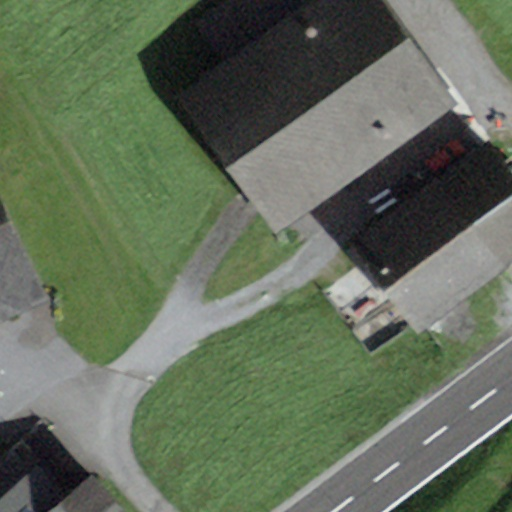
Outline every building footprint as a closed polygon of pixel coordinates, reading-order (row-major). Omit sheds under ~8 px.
[(232,76),(195,102),(275,212),(439,93),(371,0),(336,0),(315,16),(303,0),(225,0),(193,23),(232,76)] [(511,178),(489,147),(362,240),(420,320),(498,263),(511,281),(511,178)] [(0,301),(28,289),(0,228),(0,301)] [(0,301),(0,318),(34,302),(28,289),(0,301)] [(118,511),(61,446),(4,495),(18,511),(118,511)]
